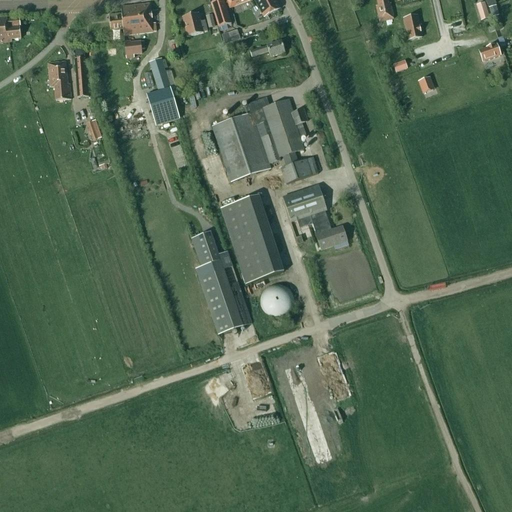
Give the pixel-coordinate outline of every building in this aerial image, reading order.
[(226,0),(226,1),(229,7),(229,9),(249,2),(248,0),(226,0)] [(254,0),(264,18),(279,10),(274,0),(254,0)] [(387,0),(376,0),(378,7),(376,8),(379,23),(384,22),(384,23),(386,23),(386,22),(393,20),(390,5),(388,5),(387,0)] [(219,29),(231,26),(226,9),(229,7),(226,1),(224,2),(223,1),(211,4),(219,29)] [(489,19),(484,4),(476,6),(481,22),(489,19)] [(109,16),(110,32),(111,32),(123,31),(124,37),(153,34),(153,33),(156,33),(155,24),(152,25),(150,5),(121,8),(121,15),(109,16)] [(495,6),(489,8),(492,19),(499,16),(495,6)] [(200,15),(192,17),(184,19),(189,38),(209,33),(206,22),(202,23),(200,15)] [(215,28),(212,16),(206,17),(209,29),(215,28)] [(422,39),(418,17),(403,20),(406,35),(407,42),(422,39)] [(3,44),(9,43),(9,37),(6,37),(5,19),(0,19),(0,44),(1,44),(1,45),(3,45),(3,44)] [(9,37),(9,43),(12,43),(11,41),(21,40),(19,20),(7,21),(7,19),(5,19),(6,37),(9,37)] [(176,41),(169,42),(170,50),(177,50),(176,41)] [(285,54),(281,42),(267,47),(249,53),(251,58),(268,53),(270,59),(285,54)] [(145,52),(145,43),(125,45),(127,61),(135,61),(135,58),(143,57),(143,52),(145,52)] [(496,45),(479,52),(483,63),(500,56),(496,45)] [(88,74),(87,74),(86,59),(76,60),(79,99),(90,98),(88,74)] [(157,128),(181,121),(162,61),(150,65),(159,94),(147,98),(157,128)] [(393,66),(396,74),(407,70),(404,62),(393,66)] [(66,63),(48,65),(50,88),(55,88),(56,102),(71,101),(70,85),(68,85),(66,63)] [(429,79),(419,82),(419,83),(423,94),(433,90),(429,79)] [(250,115),(212,127),(231,184),(269,171),(268,166),(280,162),(279,159),(282,158),(286,168),(280,170),(286,186),(311,177),(306,161),(298,164),(295,154),(304,151),(300,140),(296,127),(307,123),(303,111),(293,115),(289,102),(269,108),(266,99),(247,106),(250,115)] [(93,122),(87,124),(93,142),(99,140),(93,122)] [(299,230),(312,225),(321,252),(347,243),(342,228),(331,232),(325,213),(327,212),(318,187),(282,199),(291,224),(297,222),(299,230)] [(246,286),(284,273),(258,197),(220,210),(246,286)] [(220,262),(210,234),(191,240),(201,269),(220,262)] [(242,328),(223,272),(198,280),(218,337),(242,328)] [(279,289),(261,291),(264,317),(289,315),(287,297),(280,298),(279,289)]
